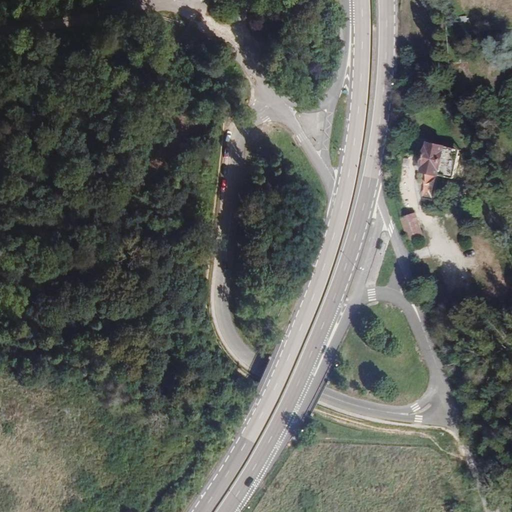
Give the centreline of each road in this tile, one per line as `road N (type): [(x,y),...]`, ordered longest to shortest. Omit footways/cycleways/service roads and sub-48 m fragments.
road 1 (unknown): [(462,435),(315,411),(257,384),(225,358),(206,297),(224,27)]
road 2 (secondary): [(361,0),(358,108),(319,282),(244,446),(202,511)]
road 3 (unclassified): [(395,413),(354,405),(264,367),(226,325),(222,290),(237,142),(274,101)]
road 4 (secondary): [(237,493),(310,354),(371,175)]
road 5 (unclassified): [(237,493),(360,296),(398,298),(426,337)]
road 6 (track): [(199,4),(120,6),(0,30)]
road 7 (secondary): [(371,175),(383,0)]
road 8 (unclassified): [(426,337),(371,175)]
